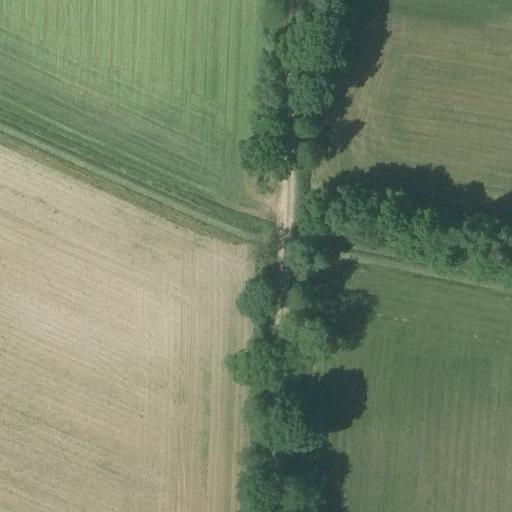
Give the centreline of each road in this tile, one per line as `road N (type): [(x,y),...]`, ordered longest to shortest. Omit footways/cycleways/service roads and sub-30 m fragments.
road 1 (track): [(285,262),(298,0)]
road 2 (track): [(272,511),(285,262)]
